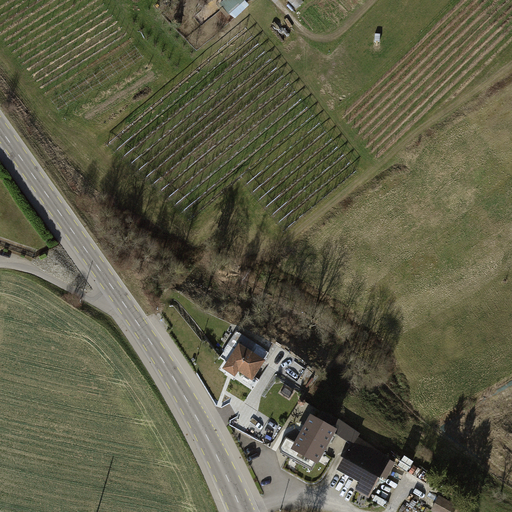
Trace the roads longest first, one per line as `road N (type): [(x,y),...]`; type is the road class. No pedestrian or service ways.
road 1 (track): [(102,158),(179,231),(234,202),(272,237),(287,239),(367,166),(309,83),(296,25)]
road 2 (tertiary): [(117,293),(197,417),(242,511)]
road 3 (tertiary): [(0,128),(117,293)]
road 4 (residential): [(1,260),(35,266),(82,295),(117,293)]
